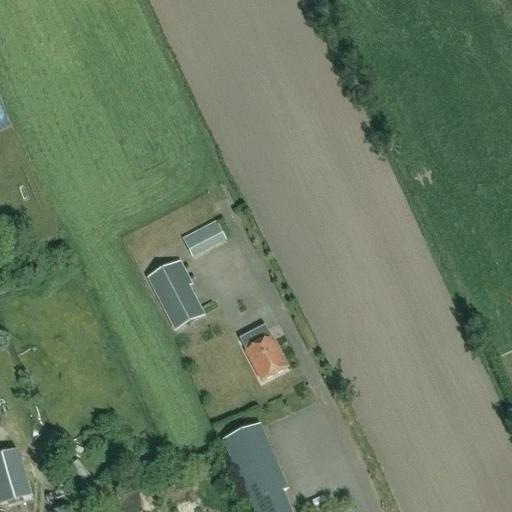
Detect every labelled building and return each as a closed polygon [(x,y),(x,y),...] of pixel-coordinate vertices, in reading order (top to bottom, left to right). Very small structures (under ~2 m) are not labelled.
[(182,239),(192,258),(225,240),(215,221),(182,239)] [(193,287),(180,263),(146,281),(174,334),(205,318),(189,289),(193,287)] [(239,341),(246,355),(261,383),(287,370),(272,341),(265,328),(239,341)] [(255,420),(219,436),(252,511),(289,511),(277,483),(282,481),(255,420)] [(22,453),(0,459),(0,506),(0,508),(35,498),(22,453)] [(115,503),(118,511),(140,511),(136,496),(115,503)]
